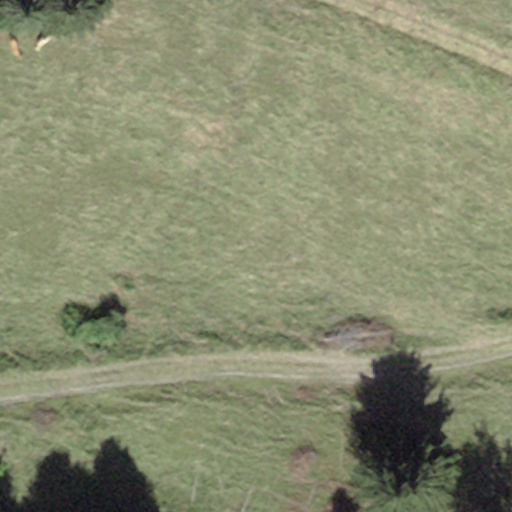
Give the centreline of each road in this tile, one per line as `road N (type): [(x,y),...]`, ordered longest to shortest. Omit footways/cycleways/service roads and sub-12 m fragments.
road 1 (track): [(0,396),(511,342)]
road 2 (track): [(354,0),(511,60)]
